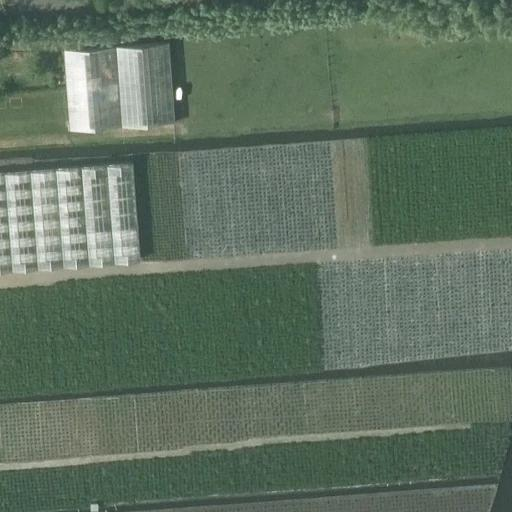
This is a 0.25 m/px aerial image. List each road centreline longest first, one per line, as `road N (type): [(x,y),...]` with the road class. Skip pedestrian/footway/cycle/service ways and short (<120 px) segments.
road 1 (track): [(0,278),(511,242)]
road 2 (track): [(0,468),(468,428)]
